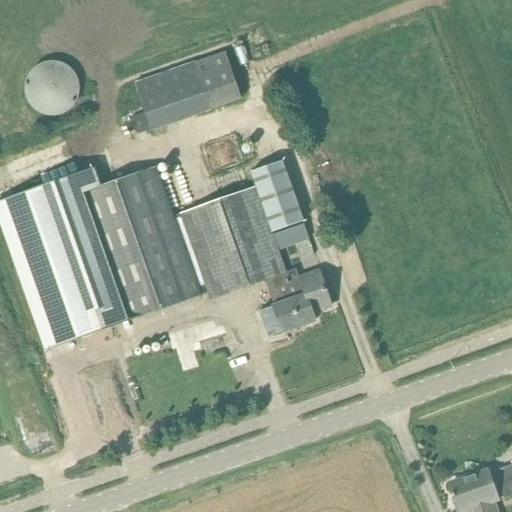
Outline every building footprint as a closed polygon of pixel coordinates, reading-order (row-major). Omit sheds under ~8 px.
[(143,130),(235,101),(220,52),(128,81),(143,130)] [(79,86),(79,85),(78,79),(77,74),(74,69),(71,65),(66,60),(60,57),(55,55),(50,55),(44,55),(39,56),(32,59),(28,62),(24,67),(21,72),(18,79),(18,85),(18,90),(20,97),(22,102),(26,106),(31,111),(37,114),(42,116),(47,116),(53,116),(58,115),(65,112),(69,109),(73,104),(76,98),(78,92),(79,86)] [(283,161),(250,172),(255,189),(271,233),(303,222),(283,161)] [(93,169),(0,202),(0,215),(47,350),(131,321),(201,296),(174,217),(157,170),(101,190),(93,169)] [(210,300),(265,280),(284,274),(283,272),(284,271),(255,189),(181,215),(210,300)] [(287,282),(284,274),(265,280),(274,307),(273,307),(282,332),(315,321),(313,313),(331,306),(325,287),(319,270),(287,282)] [(0,393),(23,462),(57,451),(49,425),(37,429),(0,322),(0,393)] [(115,377),(96,382),(108,425),(127,420),(115,377)] [(487,472),(450,485),(453,494),(451,495),(452,498),(454,498),(459,511),(462,511),(468,510),(468,511),(498,511),(494,500),(497,499),(495,491),(501,489),(503,496),(511,493),(511,511),(511,465),(488,474),(487,472)]
